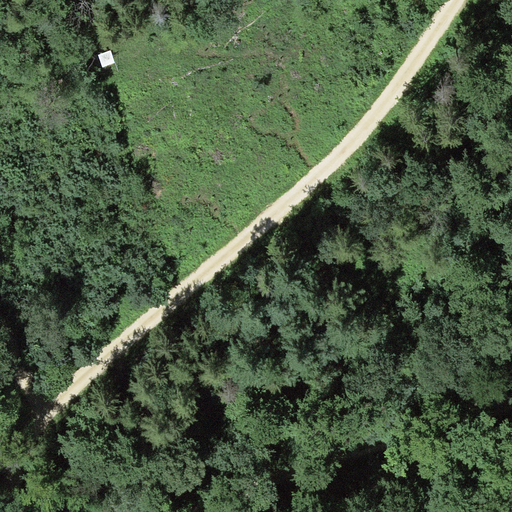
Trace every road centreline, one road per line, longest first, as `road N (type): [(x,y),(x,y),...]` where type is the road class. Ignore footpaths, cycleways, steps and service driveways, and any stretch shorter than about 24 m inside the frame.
road 1 (track): [(42,423),(95,364),(341,154),(456,0)]
road 2 (track): [(239,511),(362,454),(511,410)]
road 3 (track): [(0,325),(42,423),(20,464),(24,511)]
